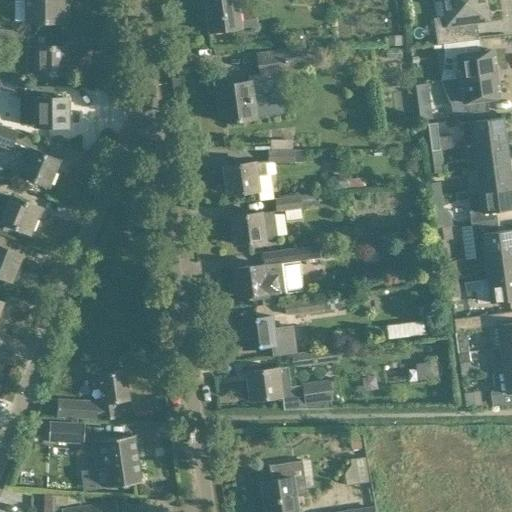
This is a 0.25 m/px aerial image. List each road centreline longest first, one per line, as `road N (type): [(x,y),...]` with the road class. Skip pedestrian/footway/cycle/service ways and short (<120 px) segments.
road 1 (residential): [(206,511),(147,113)]
road 2 (residential): [(0,456),(91,226),(147,113)]
